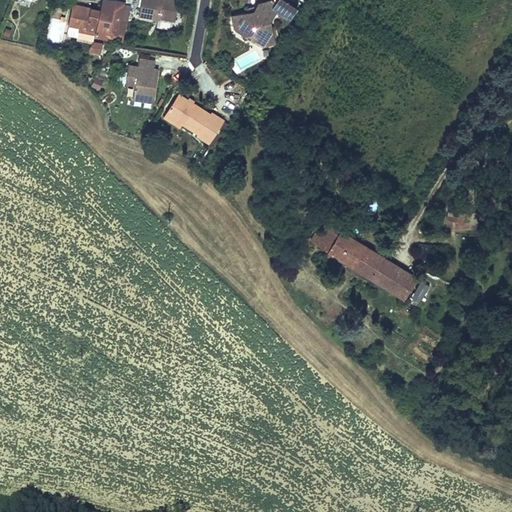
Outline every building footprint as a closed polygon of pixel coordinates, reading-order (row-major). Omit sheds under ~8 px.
[(178,0),(141,0),(139,14),(159,18),(173,20),(175,21),(178,0)] [(269,21),(268,16),(273,15),(279,6),(270,0),(258,3),(257,5),(255,8),(255,10),(244,13),(236,14),(237,22),(234,26),(263,45),(274,42),(269,21)] [(125,3),(122,19),(127,21),(129,8),(130,4),(125,3)] [(78,30),(95,34),(103,36),(103,35),(116,38),(119,22),(98,18),(100,10),(73,4),(68,24),(79,27),(78,30)] [(173,20),(159,18),(157,27),(171,29),(173,20)] [(4,27),(2,36),(9,38),(11,29),(4,27)] [(93,41),(95,34),(78,30),(77,37),(93,41)] [(136,75),(135,84),(133,99),(153,102),(158,69),(154,68),(155,60),(139,58),(138,66),(136,75)] [(202,70),(225,83),(230,75),(207,62),(202,70)] [(125,83),(135,84),(136,75),(138,66),(128,64),(125,83)] [(102,81),(96,77),(92,85),(99,88),(102,81)] [(209,143),(216,132),(224,120),(211,112),(210,114),(178,93),(167,110),(183,120),(182,122),(182,123),(198,133),(197,135),(209,143)] [(180,126),(182,123),(182,122),(183,120),(167,110),(164,116),(180,126)] [(219,133),(216,132),(209,143),(212,145),(219,133)] [(233,162),(227,159),(224,164),(229,168),(233,162)] [(463,214),(447,211),(446,218),(461,221),(463,214)] [(311,240),(371,277),(383,257),(330,224),(323,237),(316,233),(311,240)] [(416,277),(383,257),(371,277),(403,297),(416,277)] [(419,306),(428,283),(418,279),(409,302),(419,306)]
